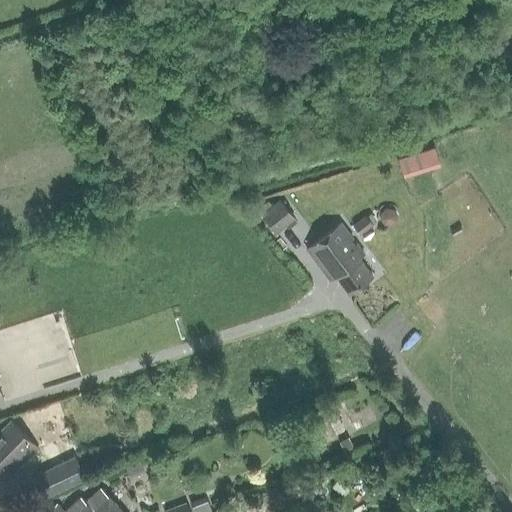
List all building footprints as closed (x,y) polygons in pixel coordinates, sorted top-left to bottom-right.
[(440,166),(434,147),(399,157),(404,177),(440,166)] [(295,219),(279,199),(260,214),(275,234),(295,219)] [(360,235),(373,226),(366,216),(353,226),(360,235)] [(362,253),(341,224),(307,249),(330,279),(335,275),(349,294),(372,277),(359,260),(364,256),(362,253)] [(345,429),(334,410),(325,414),(335,434),(345,429)] [(39,449),(16,426),(11,421),(0,431),(0,478),(7,472),(12,476),(39,449)] [(33,475),(44,499),(85,479),(74,456),(33,475)] [(391,480),(408,488),(417,469),(392,457),(386,470),(394,473),(391,480)] [(126,477),(142,471),(138,461),(122,467),(126,477)] [(83,497),(81,498),(80,497),(64,511),(63,511),(56,503),(46,511),(122,511),(100,487),(88,498),(83,497)] [(445,489),(436,494),(445,511),(447,511),(455,508),(445,489)] [(291,511),(313,511),(307,497),(288,505),(291,511)] [(163,511),(190,511),(186,502),(163,511)]
